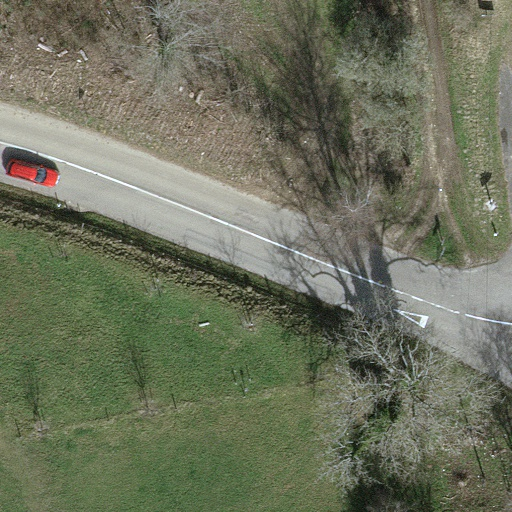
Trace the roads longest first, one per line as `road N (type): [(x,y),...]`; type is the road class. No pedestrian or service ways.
road 1 (secondary): [(0,142),(448,309),(511,323)]
road 2 (track): [(444,0),(498,322)]
